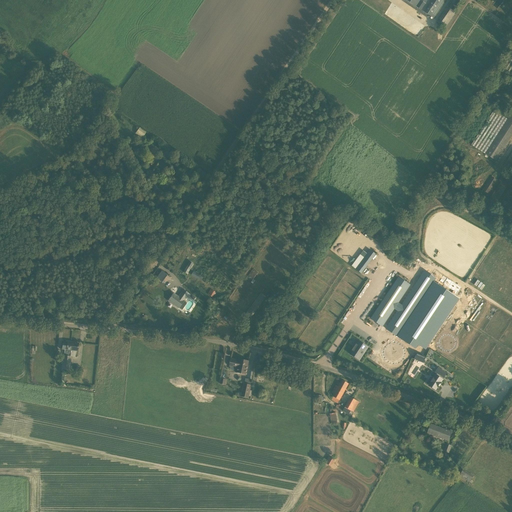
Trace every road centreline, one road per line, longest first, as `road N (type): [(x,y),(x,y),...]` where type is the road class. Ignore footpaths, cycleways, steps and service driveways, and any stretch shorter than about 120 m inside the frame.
road 1 (unclassified): [(511,440),(260,349),(0,318)]
road 2 (track): [(109,330),(331,0)]
road 3 (track): [(0,185),(72,143),(115,96),(61,52)]
